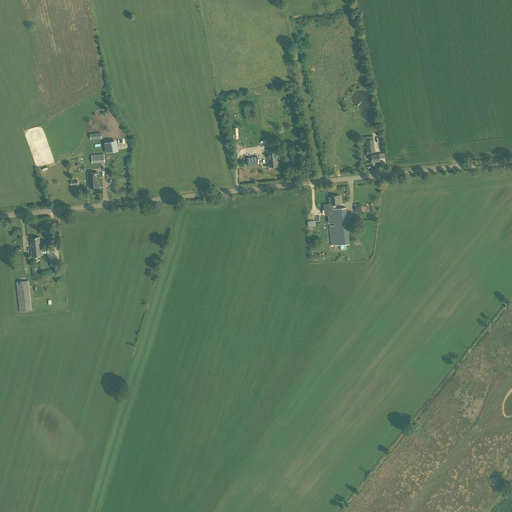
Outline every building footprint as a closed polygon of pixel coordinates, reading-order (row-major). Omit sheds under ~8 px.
[(106,153),(118,151),(116,140),(104,142),(106,153)] [(374,152),(373,140),(366,141),(367,152),(371,152),(372,162),(379,161),(379,154),(375,155),(375,152),(374,152)] [(277,161),(276,149),(267,150),(268,160),(269,160),(269,162),(270,167),(277,166),(277,161)] [(92,163),(104,162),(103,154),(91,155),(92,163)] [(248,166),(258,165),(257,156),(247,157),(248,166)] [(89,188),(99,187),(98,173),(88,173),(89,188)] [(333,209),(336,209),(335,205),(340,204),(339,196),(331,197),(332,204),(327,205),(328,210),(329,220),(334,220),(333,209)] [(334,220),(329,220),(331,246),(332,245),(337,245),(340,245),(340,249),(348,248),(347,244),(349,244),(346,208),(336,209),(333,209),(334,220)] [(19,312),(32,310),(29,280),(16,282),(19,312)]
